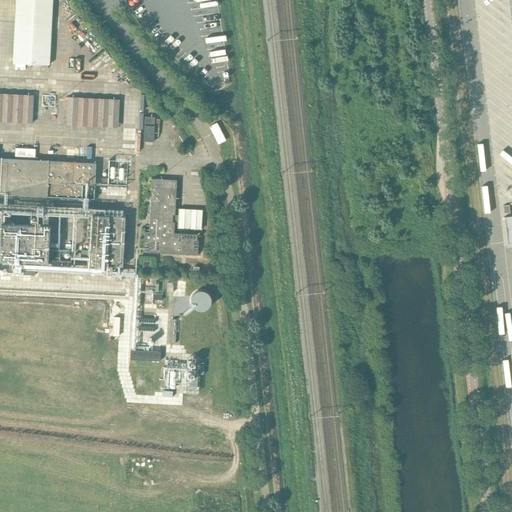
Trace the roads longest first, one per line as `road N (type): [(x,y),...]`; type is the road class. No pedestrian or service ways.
road 1 (unclassified): [(267,511),(231,198),(208,137),(99,0)]
road 2 (unclassified): [(485,511),(427,0)]
